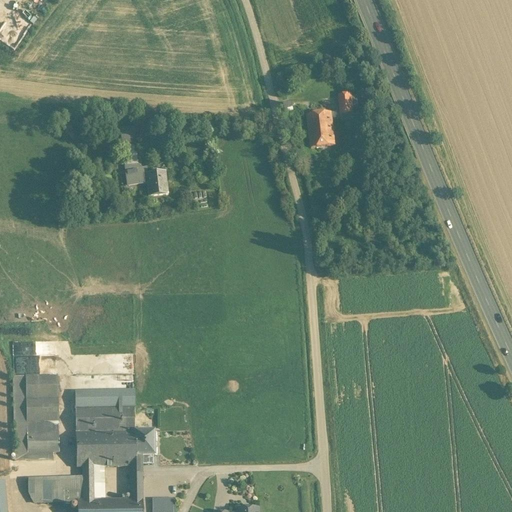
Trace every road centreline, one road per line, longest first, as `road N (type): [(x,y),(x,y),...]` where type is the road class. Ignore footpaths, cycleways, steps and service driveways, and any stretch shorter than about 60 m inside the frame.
road 1 (residential): [(327,511),(305,231),(244,0)]
road 2 (primary): [(362,0),(511,358)]
road 3 (track): [(511,291),(391,0)]
road 4 (unknown): [(281,128),(369,123),(376,167)]
